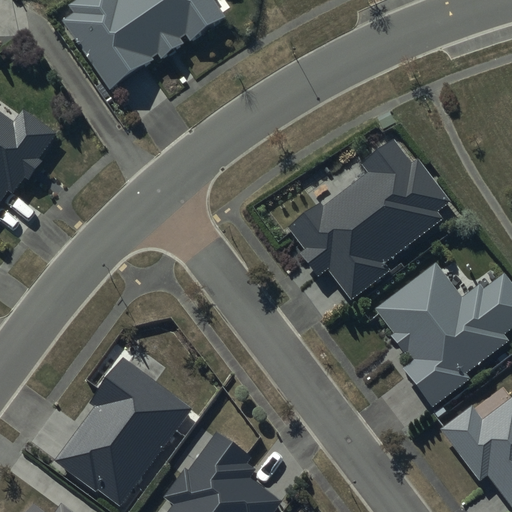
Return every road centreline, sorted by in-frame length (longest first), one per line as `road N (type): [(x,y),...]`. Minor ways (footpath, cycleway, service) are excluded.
road 1 (residential): [(402,511),(156,190)]
road 2 (residential): [(156,190),(302,84),(407,31),(493,0)]
road 3 (residential): [(0,371),(65,283),(156,190)]
